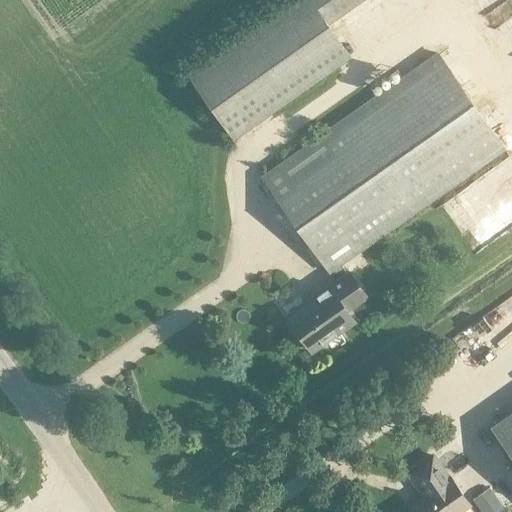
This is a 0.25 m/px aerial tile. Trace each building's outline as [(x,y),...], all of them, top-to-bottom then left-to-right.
[(289,0),(189,71),(235,136),(349,56),(326,23),(359,0),(289,0)] [(329,272),(332,270),(340,264),(504,149),(437,53),(262,176),(329,272)] [(346,273),(340,264),(332,270),(338,279),(312,297),(315,301),(290,318),(287,314),(286,315),(292,323),(291,328),(298,338),(303,338),(311,350),(354,321),(346,310),(365,296),(348,271),(346,273)] [(511,412),(491,427),(511,456),(511,412)] [(424,495),(410,505),(415,511),(456,511),(469,504),(450,477),(448,478),(432,455),(408,472),(424,495)]
